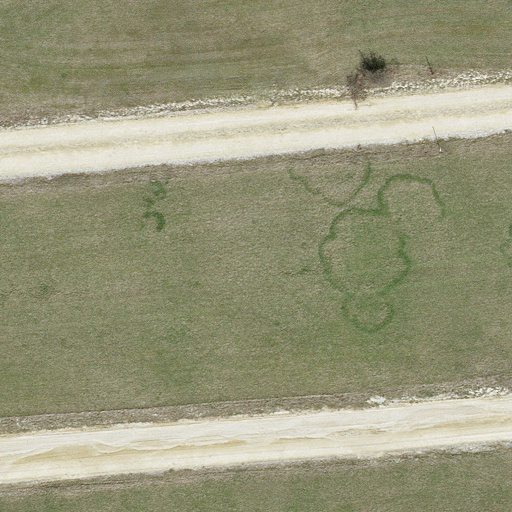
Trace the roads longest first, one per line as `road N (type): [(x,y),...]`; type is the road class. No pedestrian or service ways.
road 1 (track): [(511,105),(0,147)]
road 2 (track): [(0,450),(511,416)]
